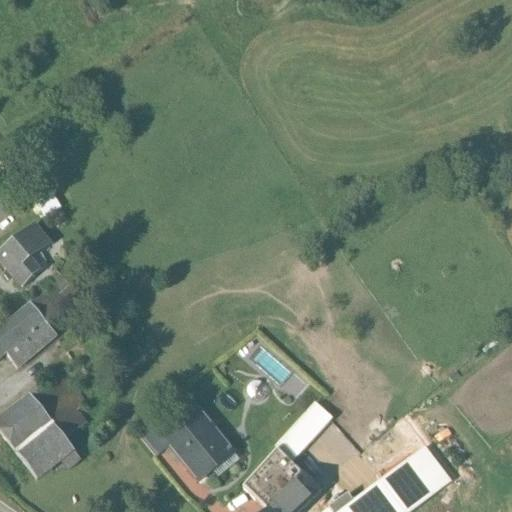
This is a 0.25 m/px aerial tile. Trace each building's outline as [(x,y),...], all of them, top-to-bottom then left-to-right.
[(54,244),(35,220),(0,247),(0,262),(20,288),(42,271),(34,260),(54,244)] [(16,374),(64,342),(32,302),(0,327),(0,363),(6,358),(16,374)] [(0,435),(40,483),(76,454),(68,439),(100,417),(67,374),(34,397),(30,394),(0,417),(0,435)] [(153,421),(135,436),(155,459),(167,449),(199,486),(238,452),(195,403),(162,431),(153,421)] [(265,511),(308,471),(296,460),(334,419),(316,403),(241,484),(265,511)] [(413,511),(452,481),(425,448),(358,503),(350,494),(328,511),(413,511)] [(302,511),(326,491),(308,471),(265,511),(263,511),(302,511)]
